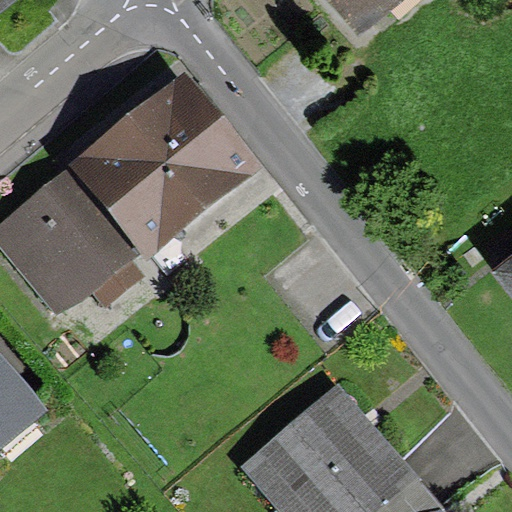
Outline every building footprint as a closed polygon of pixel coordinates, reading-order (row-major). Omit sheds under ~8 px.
[(389,0),(333,0),(358,28),(389,0)] [(141,277),(128,262),(138,253),(148,265),(259,171),(179,76),(0,226),(0,244),(62,317),(92,292),(105,308),(141,277)] [(0,442),(29,418),(0,384),(0,442)] [(277,511),(387,511),(419,485),(337,388),(241,469),(277,511)] [(442,511),(419,485),(387,511),(442,511)]
